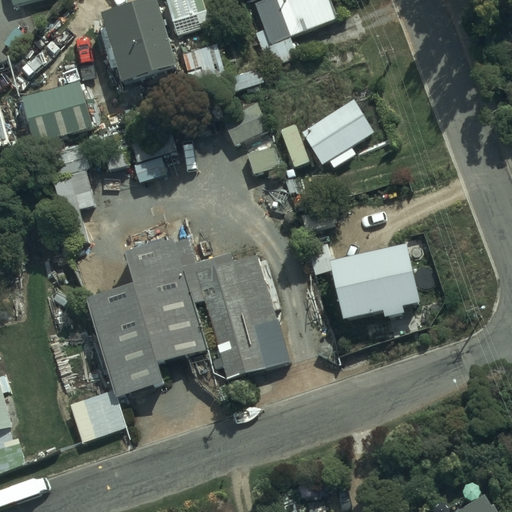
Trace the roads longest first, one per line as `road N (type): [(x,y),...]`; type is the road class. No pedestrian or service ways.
road 1 (residential): [(511,349),(32,511)]
road 2 (residential): [(511,237),(421,0)]
